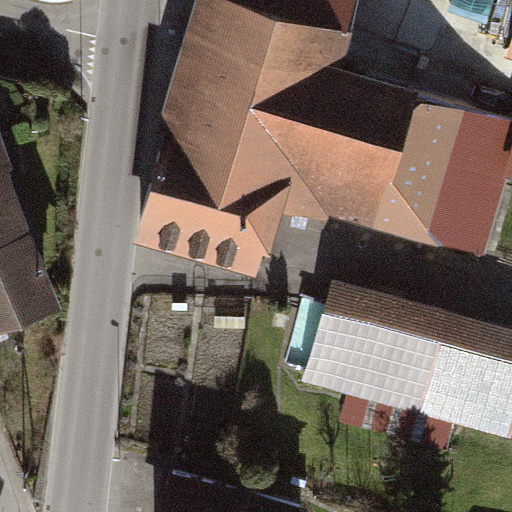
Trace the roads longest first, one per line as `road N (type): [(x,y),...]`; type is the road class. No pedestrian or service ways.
road 1 (tertiary): [(128,45),(77,511)]
road 2 (residential): [(0,11),(128,45)]
